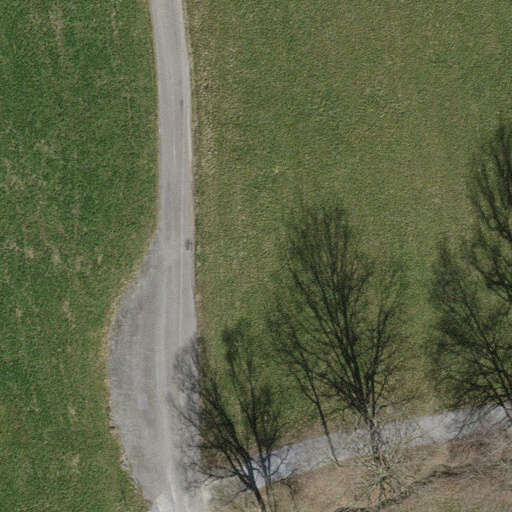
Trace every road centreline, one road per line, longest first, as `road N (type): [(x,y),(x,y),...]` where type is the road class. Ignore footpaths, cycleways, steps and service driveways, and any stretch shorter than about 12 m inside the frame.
road 1 (track): [(166,0),(180,271),(177,511)]
road 2 (track): [(511,414),(285,459),(178,511)]
